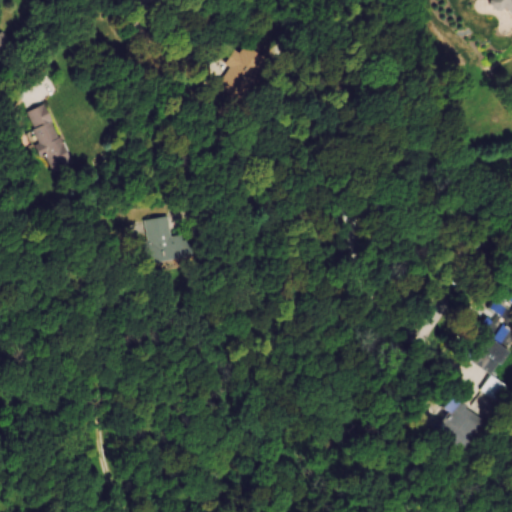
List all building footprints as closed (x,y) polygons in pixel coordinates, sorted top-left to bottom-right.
[(511,0),(492,0),(489,4),(511,23),(511,0)] [(3,33),(0,35),(0,62),(15,54),(3,33)] [(245,103),(272,61),(248,46),(242,55),(240,53),(219,87),(245,103)] [(73,166),(44,102),(57,96),(48,76),(15,91),(53,175),(73,166)] [(149,221),(156,265),(198,258),(195,237),(176,240),(172,218),(149,221)] [(511,358),(511,353),(497,341),(478,365),(496,379),(511,358)] [(487,392),(503,405),(511,393),(511,390),(498,379),(487,392)] [(455,414),(442,434),(473,452),(491,423),(458,402),(452,412),(455,414)]
